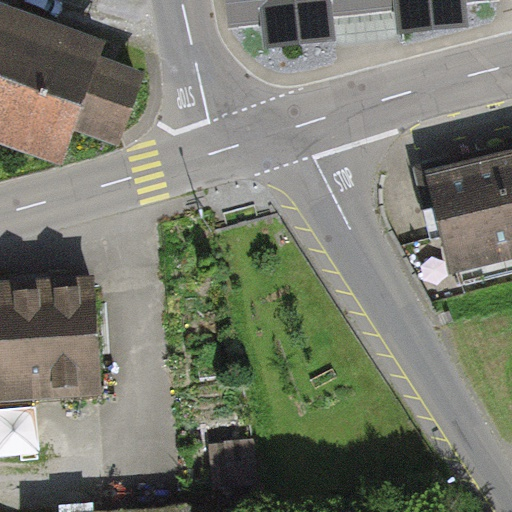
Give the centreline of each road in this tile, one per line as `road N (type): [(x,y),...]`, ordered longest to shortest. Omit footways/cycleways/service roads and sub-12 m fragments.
road 1 (tertiary): [(304,126),(351,230),(511,501)]
road 2 (tertiary): [(221,152),(0,214)]
road 3 (tertiary): [(304,126),(511,67)]
road 4 (tertiary): [(181,0),(221,152)]
